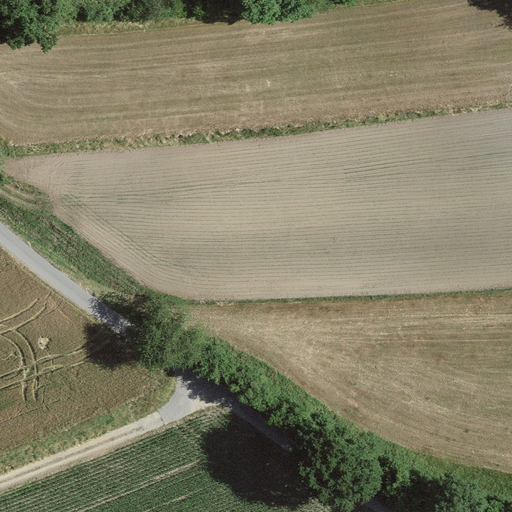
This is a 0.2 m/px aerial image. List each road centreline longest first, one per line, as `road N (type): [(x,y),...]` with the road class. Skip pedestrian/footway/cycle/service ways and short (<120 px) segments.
road 1 (unclassified): [(0,228),(201,386),(391,511)]
road 2 (track): [(201,386),(156,420),(0,481)]
